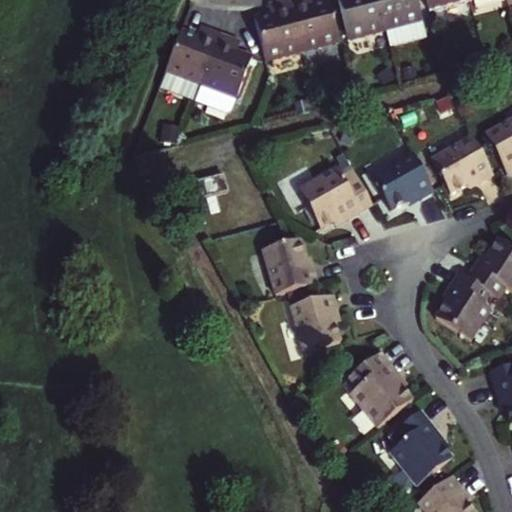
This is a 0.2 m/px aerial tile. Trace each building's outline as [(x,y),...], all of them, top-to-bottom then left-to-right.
[(300,59),(334,50),(324,7),(313,9),(310,0),(304,0),(299,1),(286,4),(300,59)] [(386,37),(376,0),(351,0),(340,3),(351,46),(386,37)] [(424,27),(417,0),(376,0),(386,37),(424,27)] [(424,0),(429,17),(470,7),(468,0),(424,0)] [(300,59),(286,4),(276,7),(265,9),(268,21),(255,24),(265,68),(300,59)] [(200,91),(220,39),(208,35),(199,32),(196,40),(182,35),(166,77),(200,91)] [(231,44),(220,39),(200,91),(237,105),(254,62),(239,56),(242,48),(231,44)] [(173,96),(195,104),(200,91),(166,77),(160,94),(172,99),(173,96)] [(511,125),(492,136),(511,174),(511,173),(511,125)] [(498,177),(478,139),(432,163),(449,195),(471,184),(480,180),(482,185),(498,177)] [(438,193),(418,154),(373,178),(391,212),(412,200),(421,195),(424,200),(438,193)] [(376,204),(356,168),(343,175),(339,168),(302,188),(323,227),(336,219),(347,214),(350,218),(376,204)] [(477,187),(482,185),(480,180),(471,184),(473,189),(477,187)] [(419,203),(424,200),(421,195),(412,200),(415,205),(419,203)] [(344,221),(350,218),(347,214),(336,219),(339,224),(344,221)] [(266,245),(279,295),(320,284),(316,268),(311,269),(308,257),(302,235),(266,245)] [(511,244),(504,239),(491,258),(485,268),(480,265),(472,277),(491,290),(500,296),(507,285),(511,288),(511,244)] [(484,260),(480,265),(485,268),(491,258),(487,255),(484,260)] [(459,288),(453,297),(440,316),(473,339),(493,309),(482,302),(491,290),(472,277),(464,271),(454,286),(459,288)] [(459,288),(454,286),(452,289),(449,294),(453,297),(459,288)] [(337,294),(295,305),(309,355),(344,346),(338,323),(335,310),(341,308),(337,294)] [(342,314),(341,308),(335,310),(338,323),(344,321),(342,314)] [(382,427),(417,400),(407,388),(399,377),(403,373),(386,351),(353,378),(362,388),(355,393),(382,427)] [(511,365),(495,371),(502,398),(507,397),(510,410),(511,415),(511,365)] [(408,379),(403,373),(399,377),(407,388),(412,384),(408,379)] [(507,397),(502,398),(504,404),(506,411),(510,410),(507,397)] [(438,435),(442,432),(426,411),(393,437),(402,448),(394,453),(421,488),(457,460),(447,446),(438,435)] [(445,436),(442,432),(438,435),(447,446),(451,443),(445,436)] [(456,477),(422,504),(428,511),(474,511),(467,502),(459,492),(465,488),(456,477)] [(459,492),(467,502),(473,498),(468,492),(465,488),(459,492)]
